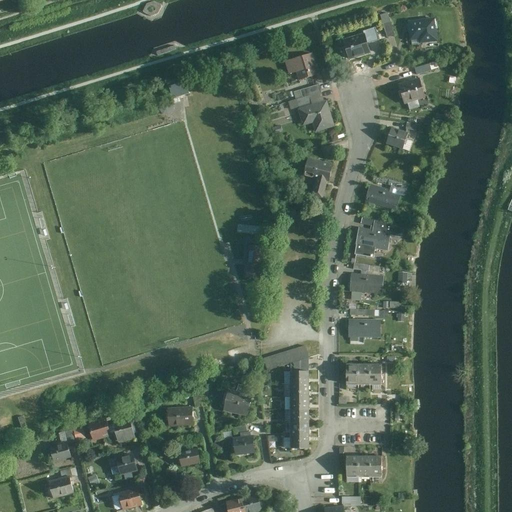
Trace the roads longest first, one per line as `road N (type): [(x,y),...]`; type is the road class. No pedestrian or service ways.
road 1 (residential): [(286,477),(316,468),(327,451),(333,255),(362,139),(355,87)]
road 2 (residential): [(168,511),(232,483),(286,477)]
